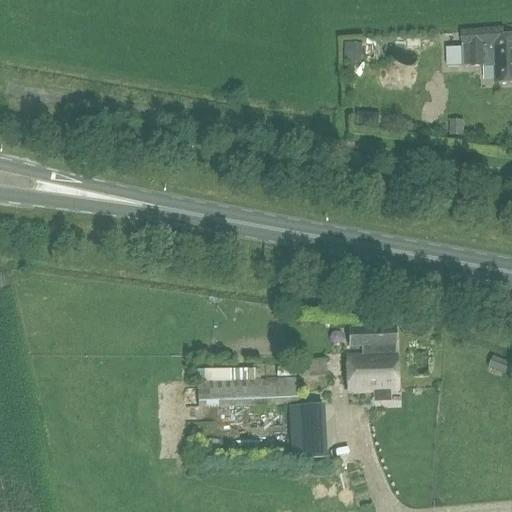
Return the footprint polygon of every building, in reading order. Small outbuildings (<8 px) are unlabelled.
[(511,82),(511,36),(494,37),(493,30),(461,31),(462,46),(469,46),(469,67),(493,66),(495,83),(511,82)] [(395,346),(394,324),(348,326),(349,345),(360,345),(361,355),(347,356),(349,392),(397,390),(395,354),(394,354),(394,346),(395,346)] [(326,358),(299,360),(300,377),(327,375),(326,358)] [(207,380),(196,381),(197,408),(300,404),(299,378),(254,379),(254,369),(229,369),(229,367),(206,368),(207,380)] [(291,460),(327,457),(323,404),(287,406),(291,460)] [(395,441),(409,440),(409,426),(395,426),(395,441)]
